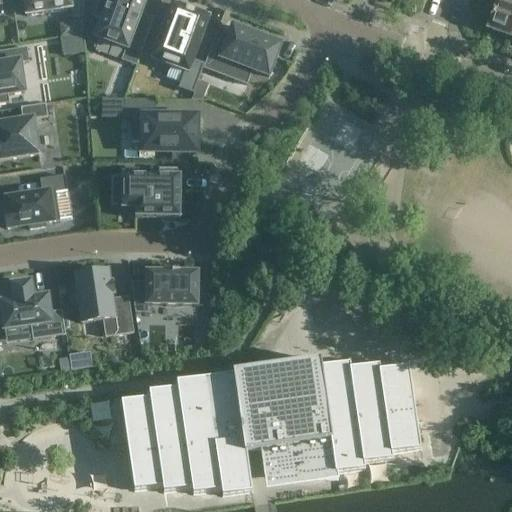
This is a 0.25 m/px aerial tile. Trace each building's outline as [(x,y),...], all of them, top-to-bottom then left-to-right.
[(22,0),(25,17),(70,11),(72,20),(83,18),(83,0),(22,0)] [(100,0),(99,0),(93,17),(102,20),(95,40),(126,51),(123,61),(135,66),(147,36),(135,32),(147,0),(109,0),(109,3),(100,0)] [(510,38),(511,33),(511,0),(497,0),(487,30),(510,38)] [(172,5),(151,61),(185,74),(179,89),(194,94),(204,66),(193,62),(199,47),(200,47),(200,45),(201,41),(202,41),(203,39),(202,39),(210,19),(195,13),(193,12),(193,13),(189,11),(187,10),(187,11),(172,5)] [(269,79),(281,46),(233,28),(225,47),(214,42),(205,66),(203,71),(247,87),(252,72),(269,79)] [(61,40),(64,56),(80,54),(77,37),(61,40)] [(24,94),(20,65),(29,63),(27,49),(0,53),(0,106),(9,105),(8,97),(24,94)] [(155,118),(155,101),(123,101),(123,119),(133,119),(133,135),(133,138),(142,138),(142,153),(172,153),(172,164),(172,165),(192,166),(192,165),(191,165),(192,154),(196,154),(196,152),(200,152),(200,135),(196,135),(196,119),(155,118)] [(0,162),(39,156),(33,121),(47,119),(45,106),(21,110),(23,122),(0,125),(0,162)] [(180,221),(181,177),(178,177),(178,170),(159,170),(159,177),(121,176),(121,178),(111,178),(111,208),(121,208),(121,212),(135,212),(135,220),(180,221)] [(60,223),(55,193),(67,192),(64,177),(40,181),(42,195),(6,200),(8,213),(4,213),(7,231),(28,227),(28,231),(44,229),(43,225),(60,223)] [(114,297),(112,285),(110,285),(108,273),(75,278),(82,326),(103,323),(105,339),(133,335),(128,299),(112,301),(112,297),(114,297)] [(197,287),(197,275),(180,274),(164,274),(146,274),(146,284),(131,284),(135,315),(148,315),(148,307),(165,307),(165,308),(177,308),(197,308),(197,296),(197,287)] [(50,313),(47,297),(33,299),(30,283),(12,286),(13,292),(0,293),(0,304),(4,331),(30,327),(32,341),(65,336),(62,311),(50,313)] [(420,445),(417,422),(413,401),(409,376),(408,371),(409,370),(408,369),(379,374),(379,369),(380,369),(379,368),(350,372),(349,367),(350,367),(350,366),(321,370),(320,366),(321,366),(321,364),(176,385),(176,386),(177,386),(178,391),(149,395),(149,396),(150,396),(151,401),(121,405),(121,406),(122,406),(123,411),(122,411),(126,441),(130,464),(133,487),(134,487),(135,492),(134,492),(134,493),(159,490),(163,489),(164,494),(163,494),(163,495),(193,491),(193,496),(192,496),(193,497),(222,493),(222,497),(221,497),(222,498),(252,494),(246,451),(259,449),(273,447),(275,464),(278,479),(338,482),(338,481),(337,481),(336,476),(345,475),(365,472),(365,471),(364,471),(364,466),(374,464),(393,462),(393,461),(392,461),(391,456),(421,452),(421,451),(420,451),(419,446),(420,445)]
